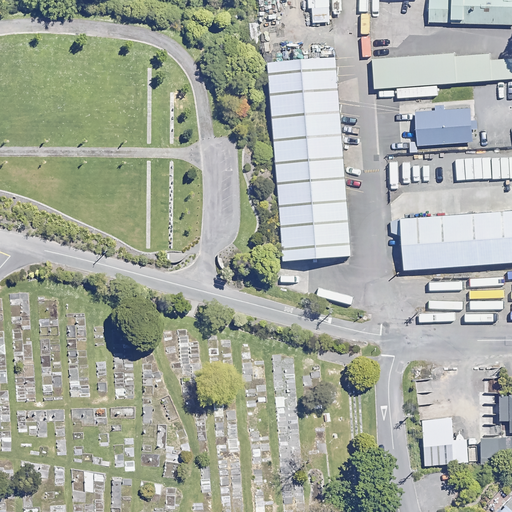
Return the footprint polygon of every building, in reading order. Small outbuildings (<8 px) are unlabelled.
[(511,0),(428,0),(429,24),(511,21),(511,0)] [(286,36),(265,37),(266,60),(286,59),(286,36)] [(491,51),(373,58),(375,85),(511,77),(511,58),(491,59),(491,51)] [(334,61),(269,65),(281,263),(346,259),(334,61)] [(473,110),(416,114),(418,144),(475,140),(473,110)] [(511,210),(401,217),(404,266),(511,259),(511,210)] [(511,398),(500,399),(501,423),(510,423),(510,434),(511,433),(511,398)] [(511,437),(481,438),(481,457),(511,456),(511,437)] [(454,464),(453,443),(422,446),(424,467),(454,464)] [(511,511),(511,501),(502,511),(511,511)]
